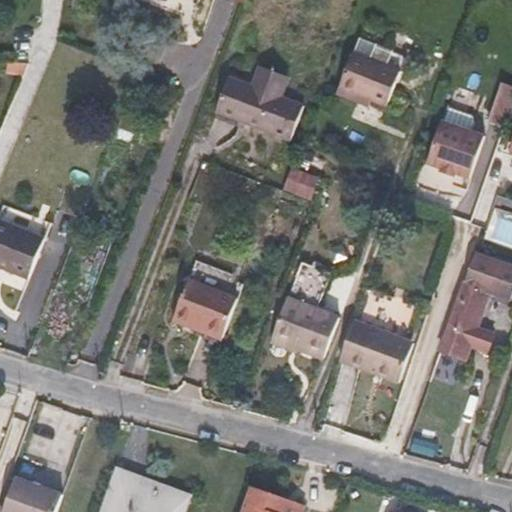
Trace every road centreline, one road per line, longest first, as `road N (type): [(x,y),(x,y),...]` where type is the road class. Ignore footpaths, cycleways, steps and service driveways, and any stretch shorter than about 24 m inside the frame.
road 1 (residential): [(511,506),(0,368)]
road 2 (unknown): [(102,397),(221,13)]
road 3 (unknown): [(391,471),(432,341),(506,165)]
